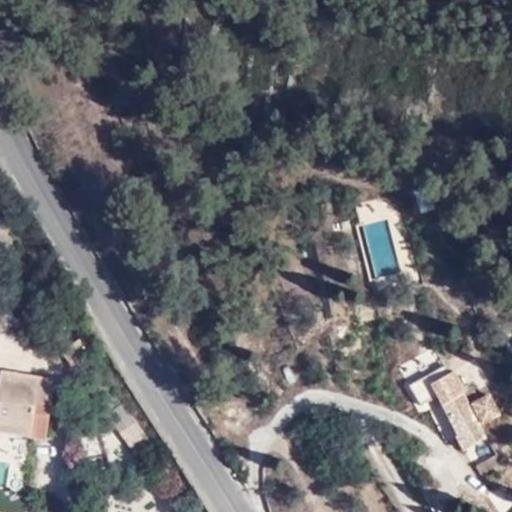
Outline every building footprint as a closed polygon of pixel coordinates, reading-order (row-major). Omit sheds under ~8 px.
[(0,240),(0,259),(9,260),(9,241),(0,240)] [(64,359),(76,376),(91,364),(79,348),(64,359)] [(466,443),(495,428),(487,409),(477,415),(473,403),(480,397),(478,393),(486,390),(496,385),(478,350),(449,365),(444,356),(428,364),(434,377),(432,378),(466,443)] [(91,364),(76,376),(79,383),(82,386),(107,421),(122,410),(94,370),(91,364)] [(0,427),(34,433),(36,419),(50,421),(56,385),(4,376),(1,391),(0,390),(0,427)] [(477,415),(487,409),(493,406),(486,390),(478,393),(480,397),(473,403),(477,415)] [(107,421),(143,470),(157,459),(122,410),(107,421)] [(0,436),(32,442),(34,433),(0,427),(0,436)] [(496,446),(472,458),(479,469),(502,457),(496,446)] [(173,482),(157,459),(143,470),(158,492),(173,482)]
